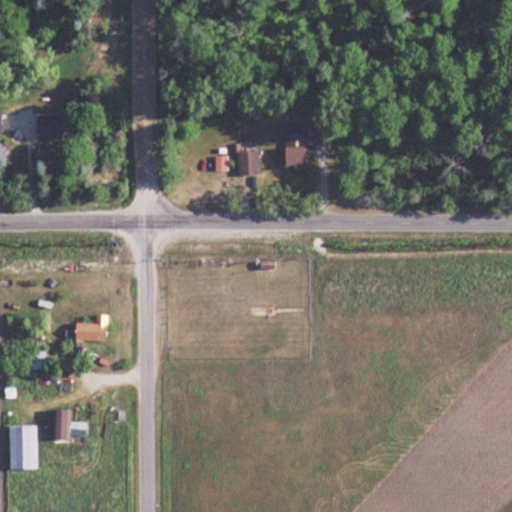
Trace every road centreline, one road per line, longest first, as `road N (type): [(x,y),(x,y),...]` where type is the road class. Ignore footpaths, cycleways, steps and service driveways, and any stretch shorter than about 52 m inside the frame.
road 1 (residential): [(145,511),(141,0)]
road 2 (residential): [(511,221),(0,221)]
